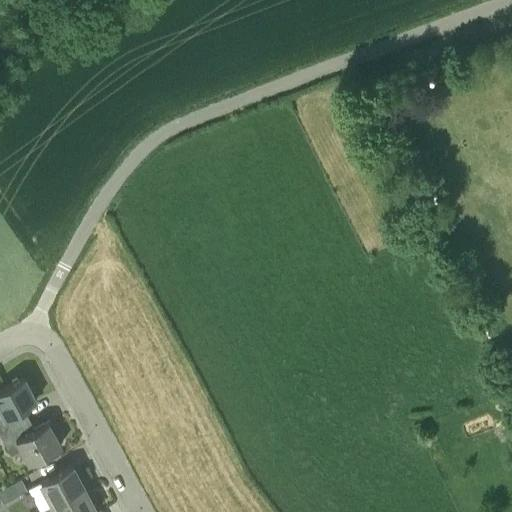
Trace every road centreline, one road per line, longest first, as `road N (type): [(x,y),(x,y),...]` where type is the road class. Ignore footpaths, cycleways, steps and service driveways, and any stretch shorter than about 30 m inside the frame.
road 1 (unclassified): [(64,266),(123,171),(167,131),(511,0)]
road 2 (residential): [(143,511),(47,341),(33,334)]
